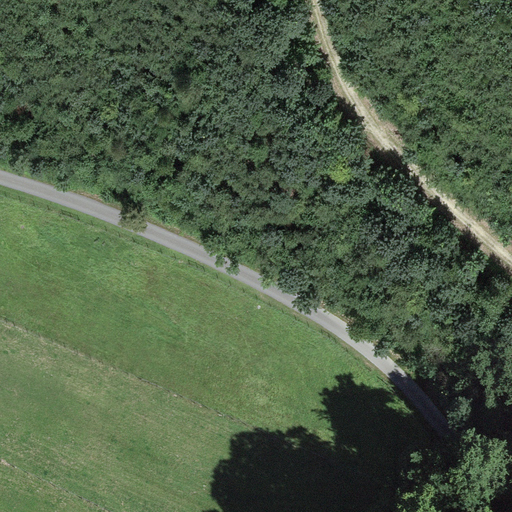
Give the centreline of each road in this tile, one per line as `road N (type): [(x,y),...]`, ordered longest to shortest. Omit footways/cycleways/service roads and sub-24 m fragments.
road 1 (track): [(0,176),(232,269),(348,332),(439,418),(502,511)]
road 2 (track): [(321,0),(329,52),(387,146),(511,261)]
